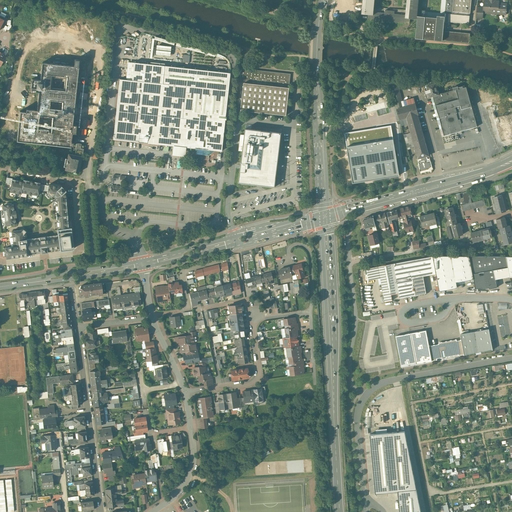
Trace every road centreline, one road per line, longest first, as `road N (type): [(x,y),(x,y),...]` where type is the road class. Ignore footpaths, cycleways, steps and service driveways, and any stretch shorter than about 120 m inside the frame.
road 1 (primary): [(325,217),(340,511)]
road 2 (residential): [(363,494),(357,411),(366,393),(395,378),(511,357)]
road 3 (residential): [(0,167),(76,181),(79,245),(71,254),(0,261)]
road 4 (primary): [(323,0),(316,71),(325,217)]
road 5 (secondary): [(511,160),(325,217)]
road 6 (secondary): [(325,217),(141,265)]
road 7 (residential): [(100,511),(76,327)]
road 8 (residential): [(250,319),(247,299),(203,308),(220,386)]
road 9 (secondary): [(141,265),(0,286)]
road 10 (residential): [(150,511),(175,495),(193,461),(184,390)]
